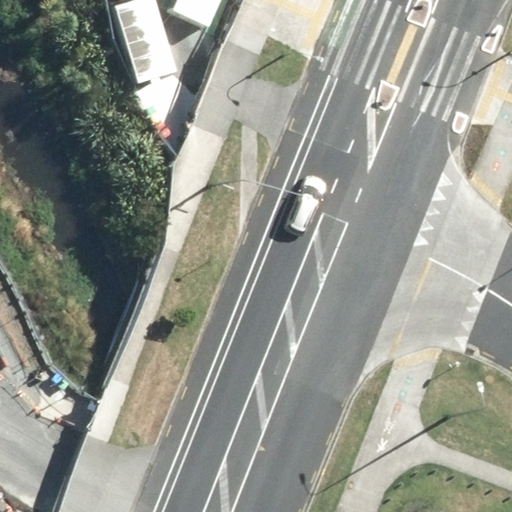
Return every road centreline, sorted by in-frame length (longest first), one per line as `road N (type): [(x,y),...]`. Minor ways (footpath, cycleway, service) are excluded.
road 1 (primary): [(327,245),(213,511)]
road 2 (primary): [(428,0),(327,245)]
road 3 (residential): [(511,322),(327,245)]
